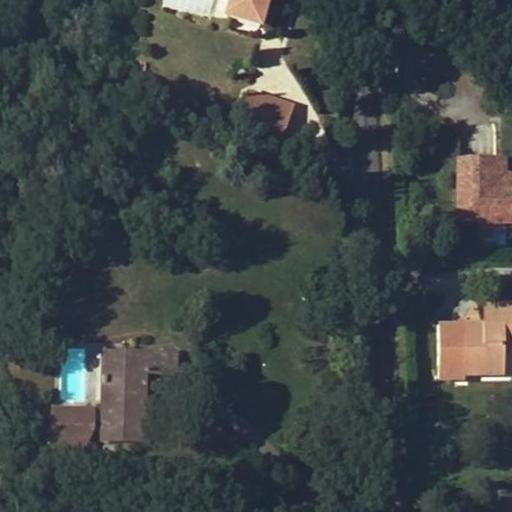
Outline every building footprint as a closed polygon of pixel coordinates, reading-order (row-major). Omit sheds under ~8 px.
[(230,0),(225,19),(259,28),(266,0),(230,0)] [(288,124),(293,109),(250,94),(245,105),(264,112),(263,115),(288,124)] [(288,124),(263,115),(264,112),(245,105),(237,102),(231,119),(259,128),(254,142),(278,151),(288,124)] [(254,142),(259,128),(254,127),(249,141),(254,142)] [(511,224),(511,186),(496,186),(496,161),(458,161),(458,224),(511,224)] [(511,186),(511,179),(503,179),(503,161),(496,161),(496,186),(511,186)] [(511,350),(511,307),(489,308),(490,327),(482,327),(462,327),(462,332),(437,332),(437,381),(464,381),(464,377),(503,377),(503,350),(511,350)] [(132,367),(133,356),(102,355),(102,366),(132,367)] [(143,443),(173,444),(174,377),(174,357),(133,356),(132,367),(102,366),(101,413),(91,413),(88,415),(80,415),(73,424),(70,421),(57,421),(52,424),(52,448),(83,449),(91,432),(101,432),(101,443),(143,443)] [(88,415),(91,413),(52,413),(52,424),(57,421),(70,421),(73,424),(80,415),(88,415)]
